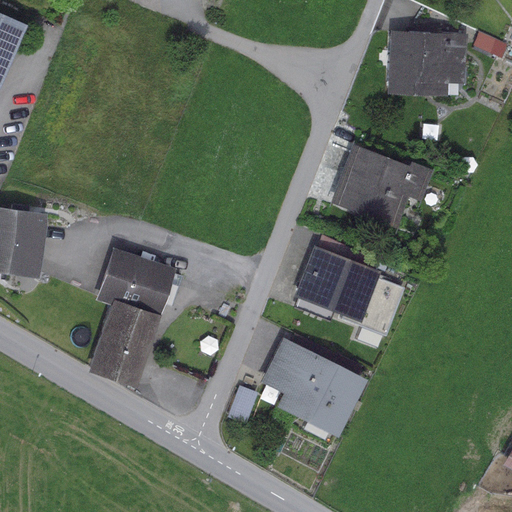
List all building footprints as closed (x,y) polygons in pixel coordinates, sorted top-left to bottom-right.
[(0,77),(24,22),(0,12),(0,77)] [(465,33),(390,30),(387,92),(446,95),(447,83),(463,83),(465,33)] [(506,44),(478,31),(472,45),(500,57),(506,44)] [(407,165),(352,144),(330,202),(395,226),(407,196),(421,202),(433,169),(409,160),(407,165)] [(45,213),(0,206),(0,271),(37,276),(45,213)] [(322,229),(316,245),(374,267),(378,257),(322,229)] [(316,245),(312,244),(292,296),(296,298),(332,311),(341,315),(339,319),(360,327),(355,340),(376,348),(381,335),(385,336),(403,287),(376,277),(379,269),(374,267),(316,245)] [(173,268),(110,246),(92,299),(108,305),(111,297),(158,313),(173,268)] [(158,313),(111,297),(108,305),(87,371),(134,386),(158,313)] [(332,311),(296,298),(292,307),(328,320),(332,311)] [(294,333),(288,339),(334,362),(338,355),(294,333)] [(288,339),(281,336),(258,381),(281,392),(274,405),(306,421),(302,429),(326,441),(329,433),(335,436),(364,377),(356,373),(360,365),(338,355),(334,362),(288,339)] [(256,392),(238,385),(226,417),(245,424),(256,392)] [(511,473),(511,511),(511,432),(494,462),(511,473)]
